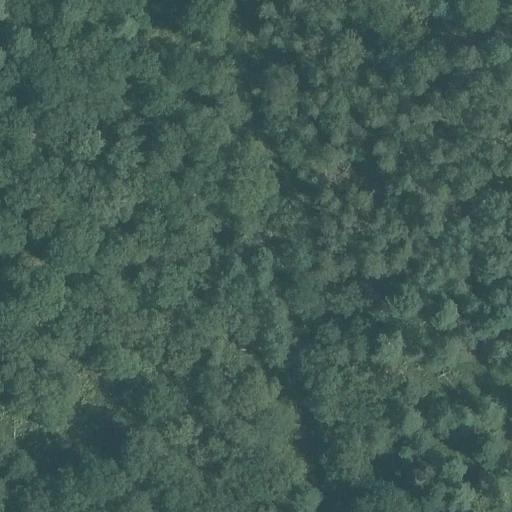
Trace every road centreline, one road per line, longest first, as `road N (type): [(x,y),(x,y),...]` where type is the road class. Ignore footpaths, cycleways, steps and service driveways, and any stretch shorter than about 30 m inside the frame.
road 1 (track): [(352,300),(284,340),(257,127)]
road 2 (track): [(257,127),(352,300)]
road 3 (track): [(306,511),(284,340)]
road 4 (track): [(241,0),(257,127)]
